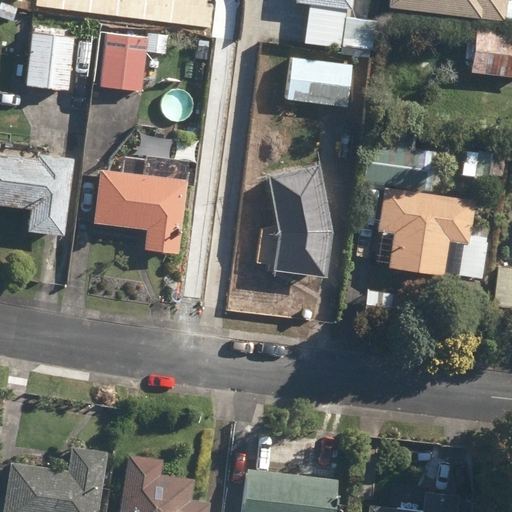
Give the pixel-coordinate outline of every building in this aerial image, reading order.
[(63,9),(63,0),(36,0),(36,5),(63,9)] [(90,12),(91,0),(63,0),(63,9),(90,12)] [(116,15),(118,0),(91,0),(90,12),(116,15)] [(144,19),(145,0),(118,0),(116,15),(144,19)] [(173,0),(145,0),(144,19),(170,22),(173,0)] [(206,0),(173,0),(170,22),(210,27),(213,4),(206,3),(206,0)] [(303,26),(341,31),(344,11),(353,12),(355,0),(298,0),(298,5),(305,6),(303,26)] [(390,0),(390,10),(507,23),(509,0),(390,0)] [(0,17),(15,21),(18,11),(0,5),(0,17)] [(357,47),(373,50),(376,23),(356,20),(353,42),(358,42),(357,47)] [(473,74),(511,78),(511,34),(478,31),(473,74)] [(103,88),(143,93),(148,51),(167,54),(169,35),(149,33),(148,39),(109,35),(103,88)] [(28,86),(69,91),(75,40),(34,35),(28,86)] [(288,100),(347,108),(353,68),(293,61),(288,100)] [(363,183),(431,194),(437,154),(414,150),(416,139),(399,136),(397,149),(368,145),(363,183)] [(464,179),(500,184),(504,158),(468,152),(464,179)] [(30,233),(65,237),(75,160),(38,156),(38,160),(0,156),(0,207),(33,211),(30,233)] [(146,178),(102,173),(95,226),(149,233),(146,252),(180,256),(188,183),(191,161),(148,156),(146,178)] [(275,273),(327,279),(333,233),(321,169),(269,178),(280,238),(275,273)] [(362,225),(374,227),(379,192),(367,190),(362,225)] [(447,275),(482,280),(488,230),(473,228),(477,203),(386,191),(379,234),(395,236),(391,271),(446,278),(447,275)] [(495,309),(511,310),(511,269),(499,268),(495,309)] [(404,321),(405,312),(406,298),(370,294),(368,307),(367,316),(404,321)] [(98,511),(109,449),(73,444),(69,469),(12,460),(4,511),(98,511)] [(120,511),(209,511),(211,501),(192,498),(195,478),(161,472),(163,458),(130,452),(120,511)] [(243,511),(335,511),(339,480),(249,469),(243,511)] [(369,511),(471,511),(473,499),(459,497),(460,494),(426,490),(424,510),(371,504),(369,511)]
